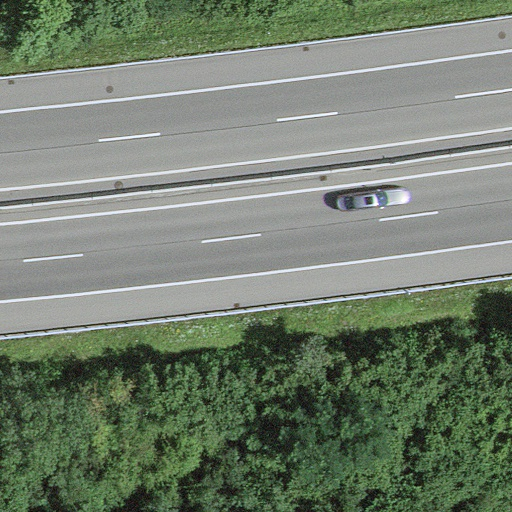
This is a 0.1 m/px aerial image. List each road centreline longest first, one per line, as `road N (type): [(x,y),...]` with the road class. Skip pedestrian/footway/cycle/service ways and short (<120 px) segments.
road 1 (motorway): [(511,98),(161,146),(0,159)]
road 2 (motorway): [(0,269),(511,208)]
